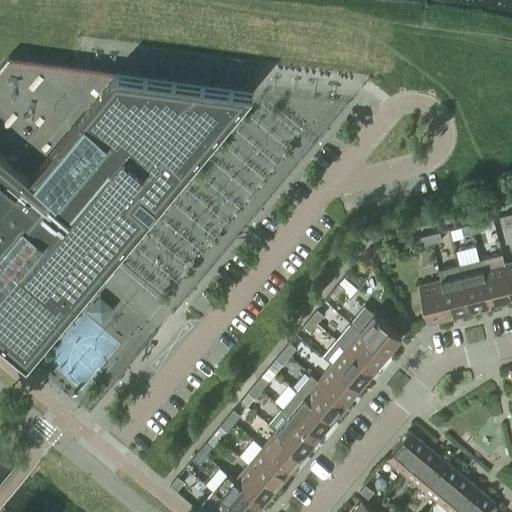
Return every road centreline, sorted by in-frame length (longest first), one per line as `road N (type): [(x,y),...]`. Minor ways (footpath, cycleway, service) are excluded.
road 1 (residential): [(315,511),(445,366),(511,349)]
road 2 (tertiary): [(141,511),(0,395)]
